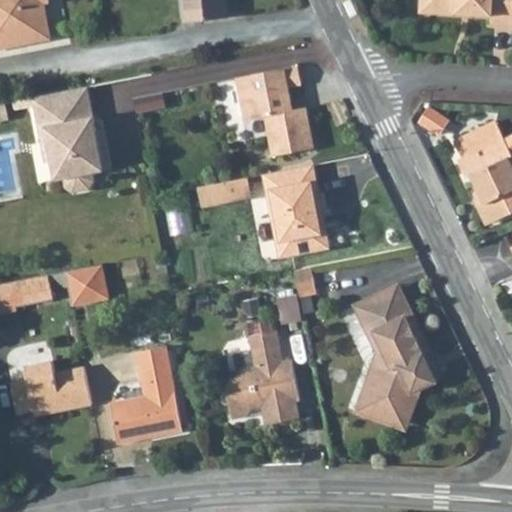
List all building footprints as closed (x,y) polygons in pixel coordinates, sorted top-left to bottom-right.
[(51,0),(0,0),(0,55),(55,43),(46,7),(53,5),(51,0)] [(177,0),(181,25),(182,29),(225,23),(221,0),(177,0)] [(511,0),(422,0),(422,8),(478,13),(491,13),(491,21),(511,22),(511,0)] [(153,93),(222,76),(218,59),(149,76),(153,93)] [(303,65),(242,77),(250,118),(271,114),(279,154),(320,146),(311,104),(299,107),(294,84),(306,82),(303,65)] [(238,76),(225,79),(228,98),(241,96),(238,76)] [(95,87),(39,98),(41,106),(48,143),(55,142),(58,162),(66,160),(70,179),(71,187),(79,192),(96,189),(102,181),(100,173),(118,169),(113,143),(106,144),(103,131),(95,87)] [(167,91),(137,97),(140,112),(170,106),(167,91)] [(41,106),(39,98),(20,102),(21,110),(41,106)] [(432,105),(423,123),(444,134),(454,116),(432,105)] [(497,120),(473,131),(480,145),(505,134),(497,120)] [(110,129),(103,131),(106,144),(113,143),(110,129)] [(473,131),(455,139),(463,154),(458,156),(467,173),(472,171),(481,188),(496,217),(511,208),(511,161),(508,153),(511,151),(511,131),(505,134),(480,145),(473,131)] [(55,142),(48,143),(52,163),(58,162),(55,142)] [(66,160),(58,162),(62,180),(70,179),(66,160)] [(316,168),(267,178),(278,235),(285,234),(289,259),(328,252),(320,215),(325,214),(316,168)] [(230,185),(206,190),(209,209),(234,205),(230,185)] [(481,188),(475,191),(490,220),(496,217),(481,188)] [(325,214),(320,215),(328,252),(333,250),(325,214)] [(285,234),(278,235),(284,261),(289,259),(285,234)] [(106,264),(70,271),(71,276),(98,270),(102,295),(90,297),(91,302),(113,298),(106,264)] [(318,265),(301,269),(306,296),(324,292),(318,265)] [(98,270),(71,276),(77,305),(91,302),(90,297),(102,295),(98,270)] [(44,276),(0,283),(0,313),(49,303),(44,276)] [(396,286),(359,304),(377,342),(384,345),(379,361),(387,364),(379,389),(377,388),(369,413),(401,424),(408,401),(419,404),(424,387),(439,380),(427,354),(434,350),(411,304),(405,306),(396,286)] [(300,294),(282,297),(285,320),(303,317),(300,294)] [(240,376),(234,385),(240,418),(255,415),(263,402),(271,400),(275,423),(305,417),(301,399),(308,397),(299,358),(290,360),(283,330),(258,336),(261,350),(263,363),(250,366),(252,374),(240,376)] [(124,444),(149,439),(148,434),(157,432),(158,437),(190,430),(172,345),(141,351),(149,394),(120,400),(116,408),(124,444)] [(228,356),(234,385),(240,376),(252,374),(250,366),(263,363),(261,350),(228,356)] [(379,389),(387,364),(379,361),(362,411),(369,413),(377,388),(379,389)] [(22,417),(39,414),(49,411),(51,417),(97,407),(89,369),(58,376),(57,364),(29,370),(32,381),(15,385),(22,417)] [(411,427),(419,404),(408,401),(401,424),(411,427)]
